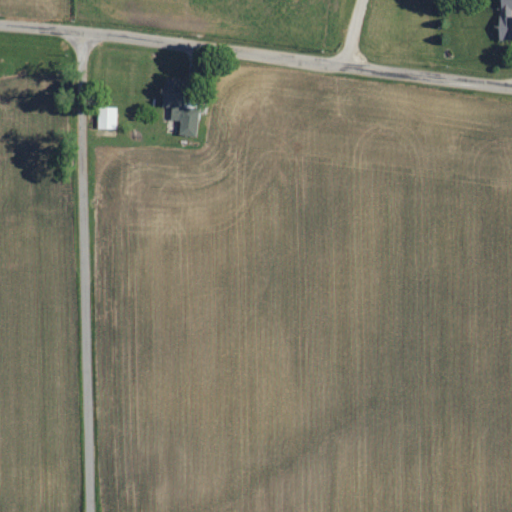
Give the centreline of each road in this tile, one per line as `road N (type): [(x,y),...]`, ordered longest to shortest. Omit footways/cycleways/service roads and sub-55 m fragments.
road 1 (residential): [(511,81),(0,22)]
road 2 (residential): [(92,511),(88,32)]
